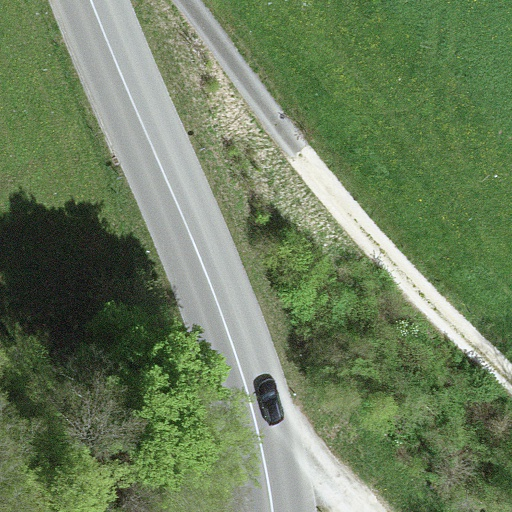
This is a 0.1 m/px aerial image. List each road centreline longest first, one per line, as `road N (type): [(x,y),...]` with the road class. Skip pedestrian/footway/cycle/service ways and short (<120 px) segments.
road 1 (primary): [(270,511),(251,387),(91,0)]
road 2 (track): [(511,381),(378,249),(185,0)]
